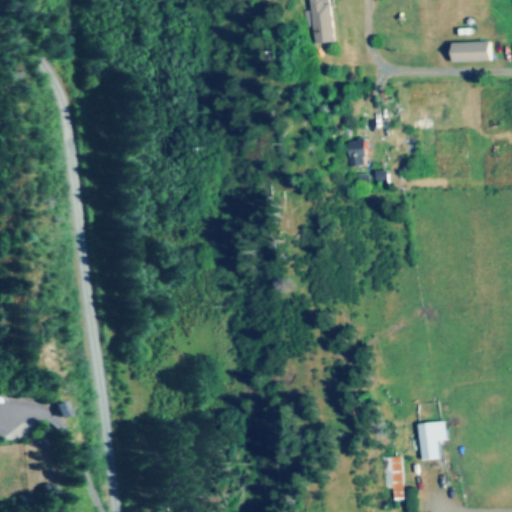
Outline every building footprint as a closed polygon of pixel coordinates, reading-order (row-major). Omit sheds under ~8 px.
[(329,0),(305,0),(310,44),(334,42),(329,0)] [(493,42),(453,42),(453,61),(493,61),(493,42)] [(347,166),(366,166),(366,140),(347,140),(347,166)] [(376,183),(389,183),(389,171),(376,171),(376,183)] [(423,460),(441,458),(439,440),(449,439),(446,419),(418,423),(423,460)] [(383,456),(383,488),(392,488),(392,501),(402,501),(402,456),(383,456)]
